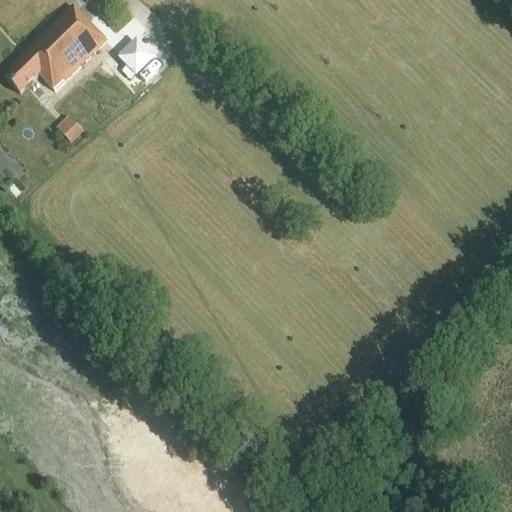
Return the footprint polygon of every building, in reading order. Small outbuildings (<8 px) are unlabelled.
[(53,96),(105,44),(71,9),(8,71),(12,75),(5,82),(19,97),(37,79),(53,96)] [(154,57),(135,39),(126,48),(145,67),(154,57)] [(178,40),(159,61),(196,94),(215,73),(178,40)] [(69,117),(56,130),(71,147),(85,134),(69,117)] [(320,203),(307,214),(322,230),(346,209),(327,188),(315,198),(320,203)]
